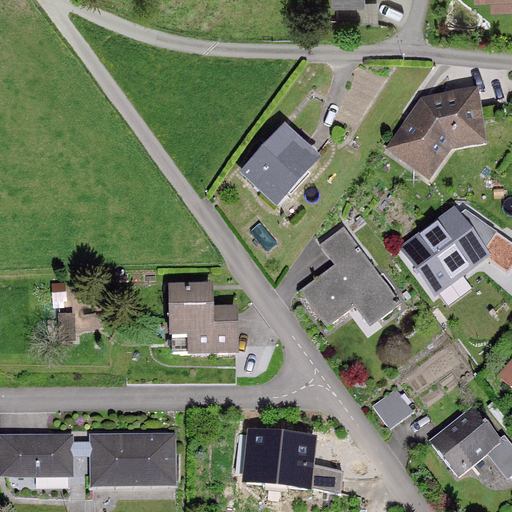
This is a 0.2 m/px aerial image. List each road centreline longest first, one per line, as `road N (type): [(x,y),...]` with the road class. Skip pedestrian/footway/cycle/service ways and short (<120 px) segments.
road 1 (residential): [(50,0),(314,372)]
road 2 (residential): [(396,53),(171,45),(58,0)]
road 3 (residential): [(314,372),(266,398),(0,401)]
road 4 (residential): [(314,372),(419,511)]
